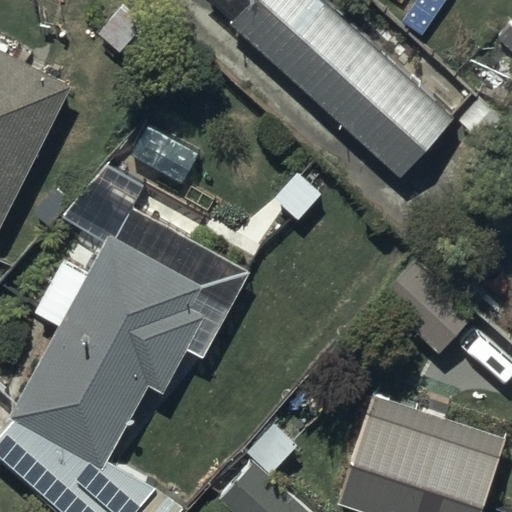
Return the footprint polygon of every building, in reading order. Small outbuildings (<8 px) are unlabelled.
[(225,0),(403,162),(455,105),(339,0),(225,0)] [(0,213),(71,69),(0,33),(0,213)] [(118,223),(110,219),(87,261),(64,249),(39,296),(62,309),(11,401),(16,403),(0,423),(0,436),(86,511),(122,511),(158,471),(108,447),(150,369),(164,377),(188,333),(205,343),(251,258),(136,192),(118,223)] [(474,301),(415,247),(382,283),(440,337),(474,301)] [(477,511),(507,422),(376,379),(341,486),(421,511),(477,511)] [(251,511),(323,511),(269,462),(299,430),(277,410),(248,441),(253,446),(219,482),(251,511)]
